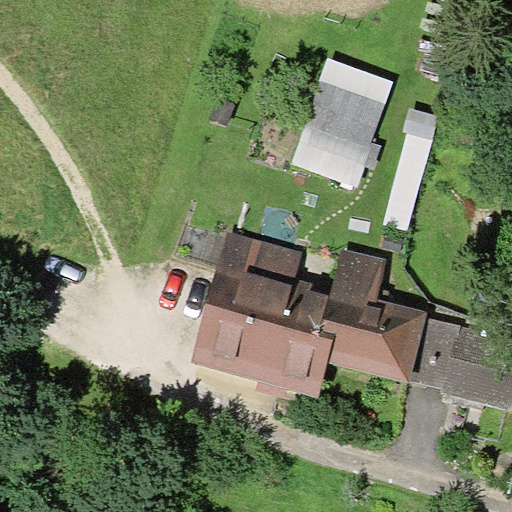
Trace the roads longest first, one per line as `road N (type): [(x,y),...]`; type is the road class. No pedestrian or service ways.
road 1 (residential): [(511,506),(225,416),(151,377)]
road 2 (track): [(151,377),(125,335),(79,195),(0,80)]
